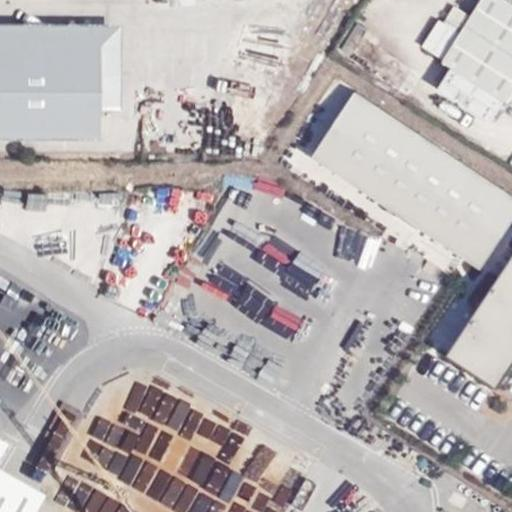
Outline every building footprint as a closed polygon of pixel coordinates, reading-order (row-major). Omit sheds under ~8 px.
[(511,102),(511,4),(505,0),(485,0),(447,62),(463,72),(450,91),(497,120),(508,100),(511,103),(511,102)] [(0,42),(102,44),(101,104),(120,104),(121,23),(0,21),(0,42)] [(0,133),(101,134),(101,104),(102,44),(0,42),(0,133)] [(314,149),(484,260),(511,219),(511,192),(356,86),(314,149)] [(448,271),(459,253),(400,217),(396,224),(411,233),(404,244),(448,271)] [(511,253),(452,345),(505,380),(511,368),(511,253)] [(0,511),(31,511),(49,482),(0,453),(0,511)]
